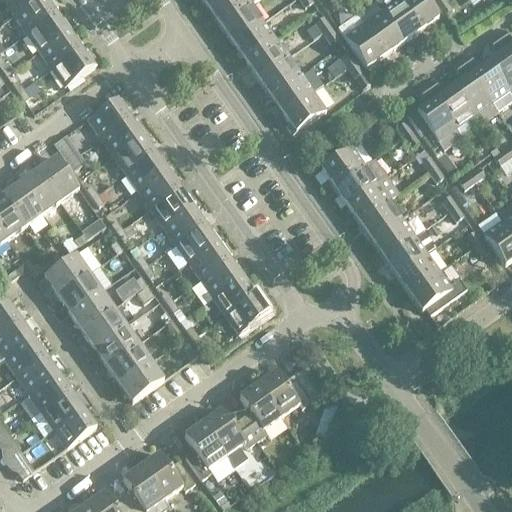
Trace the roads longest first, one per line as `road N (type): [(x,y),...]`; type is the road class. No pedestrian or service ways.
road 1 (residential): [(336,305),(347,261),(185,30)]
road 2 (residential): [(126,71),(303,314)]
road 3 (residential): [(127,443),(303,314)]
road 4 (residential): [(127,443),(23,290)]
road 5 (residential): [(0,165),(126,71)]
road 6 (residential): [(476,511),(388,381)]
road 7 (residential): [(388,381),(511,297)]
